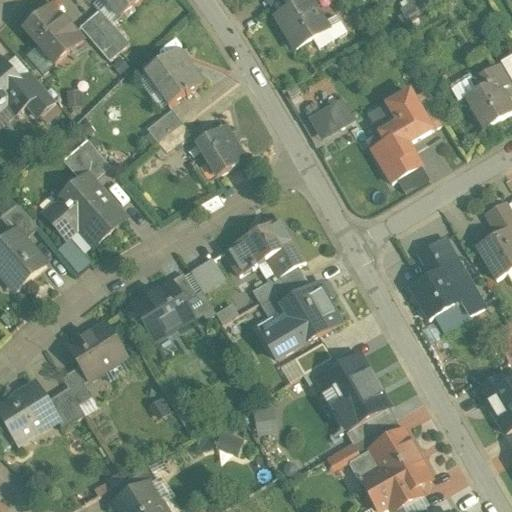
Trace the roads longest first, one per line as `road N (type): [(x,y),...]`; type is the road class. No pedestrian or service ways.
road 1 (residential): [(0,376),(91,293),(302,164)]
road 2 (residential): [(503,511),(353,251)]
road 3 (residential): [(302,164),(201,0)]
road 4 (residential): [(353,251),(511,154)]
